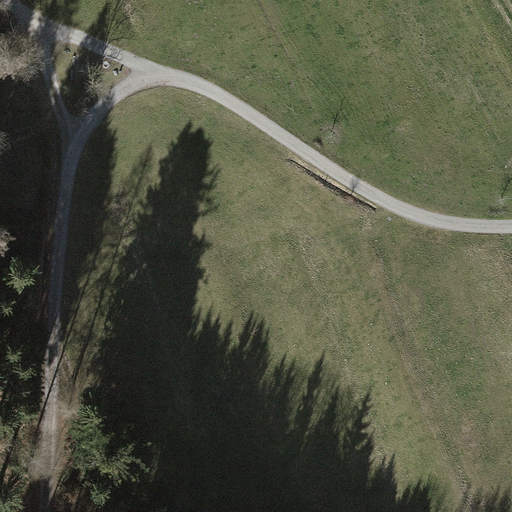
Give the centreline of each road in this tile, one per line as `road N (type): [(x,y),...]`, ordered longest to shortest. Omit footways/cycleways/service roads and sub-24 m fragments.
road 1 (track): [(511,228),(472,229),(411,215),(320,165),(227,97),(29,20)]
road 2 (track): [(63,167),(43,511)]
road 3 (track): [(7,0),(29,20),(50,70),(63,167)]
road 4 (track): [(173,77),(121,86),(88,121),(63,167)]
